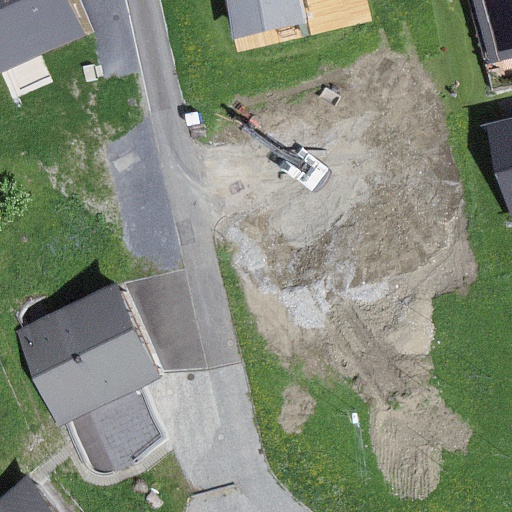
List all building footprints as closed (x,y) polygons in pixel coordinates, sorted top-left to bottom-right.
[(93,0),(0,0),(0,48),(10,73),(107,34),(93,0)] [(222,0),(232,37),(361,7),(359,0),(222,0)] [(511,0),(490,0),(502,47),(511,45),(511,0)] [(311,136),(270,145),(292,242),(424,213),(396,88),(356,97),(304,108),(311,136)] [(129,273),(22,323),(66,417),(173,367),(129,273)] [(76,511),(37,468),(0,501),(0,511),(76,511)]
